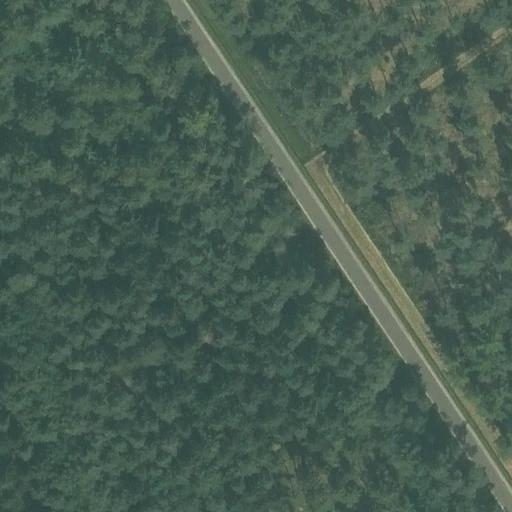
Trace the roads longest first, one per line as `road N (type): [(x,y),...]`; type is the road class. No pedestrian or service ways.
road 1 (unclassified): [(168,0),(508,511)]
road 2 (track): [(96,511),(0,226)]
